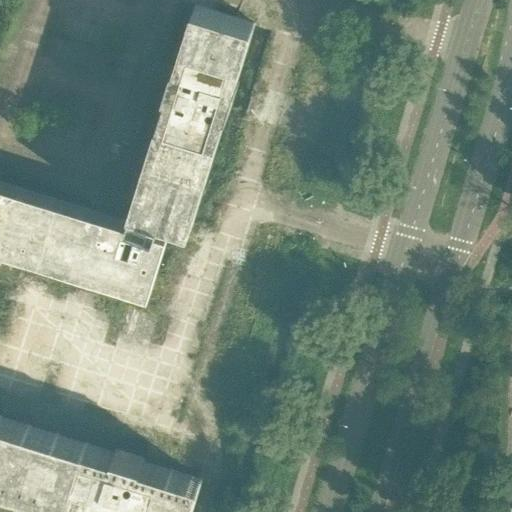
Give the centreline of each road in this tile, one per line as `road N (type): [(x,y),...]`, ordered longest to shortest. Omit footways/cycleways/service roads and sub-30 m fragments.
road 1 (tertiary): [(478,0),(326,511)]
road 2 (tertiary): [(373,511),(511,57)]
